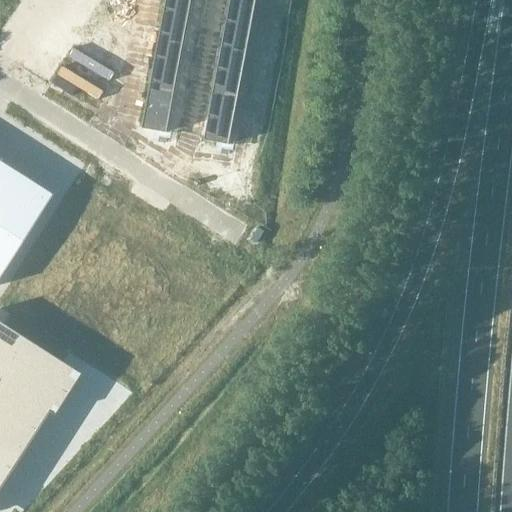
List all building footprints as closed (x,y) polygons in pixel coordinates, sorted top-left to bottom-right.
[(166,0),(142,128),(166,132),(167,132),(191,0),(166,0)] [(231,0),(204,139),(229,144),(256,0),(231,0)] [(266,198),(264,197),(200,156),(187,176),(253,218),(263,202),(266,198)] [(0,273),(51,194),(0,160),(0,273)] [(0,322),(0,344),(12,352),(21,336),(0,322)] [(12,352),(8,357),(65,394),(78,373),(21,336),(12,352)] [(0,344),(0,365),(2,367),(8,357),(12,352),(0,344)] [(2,367),(0,369),(0,381),(47,411),(52,414),(65,394),(8,357),(2,367)] [(0,408),(34,431),(47,411),(0,381),(0,408)] [(0,408),(0,436),(22,450),(34,431),(0,408)] [(0,436),(0,463),(10,470),(22,450),(0,436)] [(0,463),(0,484),(10,470),(0,463)]
